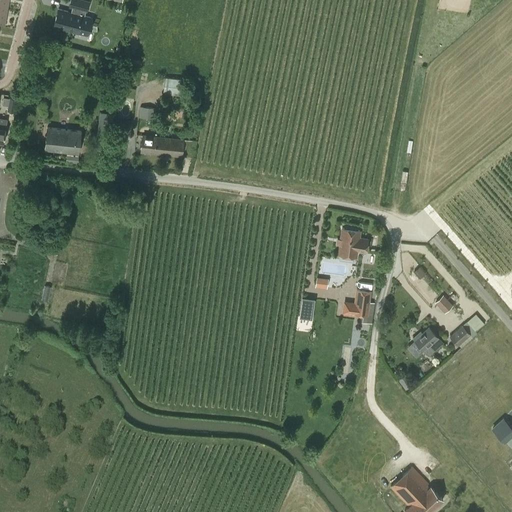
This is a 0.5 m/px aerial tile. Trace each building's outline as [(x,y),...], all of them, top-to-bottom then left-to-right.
[(0,0),(0,8),(7,10),(8,0),(0,0)] [(84,0),(68,0),(68,1),(76,3),(75,6),(59,4),(55,21),(86,27),(89,10),(79,8),(80,3),(84,4),(84,0)] [(108,75),(106,82),(116,84),(118,77),(108,75)] [(185,96),(187,80),(165,77),(163,93),(185,96)] [(152,118),(153,108),(140,106),(139,117),(152,118)] [(0,141),(3,142),(5,131),(10,131),(14,111),(7,110),(6,115),(4,128),(0,127),(0,124),(0,122),(1,122),(2,115),(2,113),(0,112),(0,141)] [(98,124),(96,134),(94,146),(108,148),(113,114),(100,112),(98,124)] [(47,127),(44,149),(78,153),(81,130),(47,127)] [(155,151),(171,153),(170,155),(181,156),(193,157),(197,140),(183,139),(183,140),(156,137),(142,135),(141,151),(155,153),(155,151)] [(78,156),(66,154),(65,161),(78,163),(78,156)] [(338,259),(353,261),(354,256),(357,256),(357,251),(366,252),(368,238),(359,237),(360,229),(340,227),(337,254),(339,254),(338,259)] [(413,272),(419,279),(425,273),(419,266),(413,272)] [(316,286),(329,287),(330,277),(317,276),(316,286)] [(355,304),(345,303),(344,311),(354,313),(353,313),(360,314),(359,321),(371,323),(374,302),(368,302),(370,291),(357,289),(355,304)] [(434,302),(444,312),(452,304),(443,294),(434,302)] [(462,325),(449,336),(458,346),(458,345),(460,347),(476,333),(466,321),(462,325)] [(418,333),(413,338),(428,356),(442,343),(428,327),(419,335),(418,333)] [(477,343),(424,388),(430,395),(444,382),(448,386),(486,353),(477,343)] [(492,429),(503,441),(511,433),(511,426),(504,418),(492,429)] [(384,440),(356,467),(376,487),(403,460),(384,440)] [(428,483),(412,466),(390,486),(409,506),(405,510),(407,511),(428,511),(442,500),(427,484),(428,483)]
